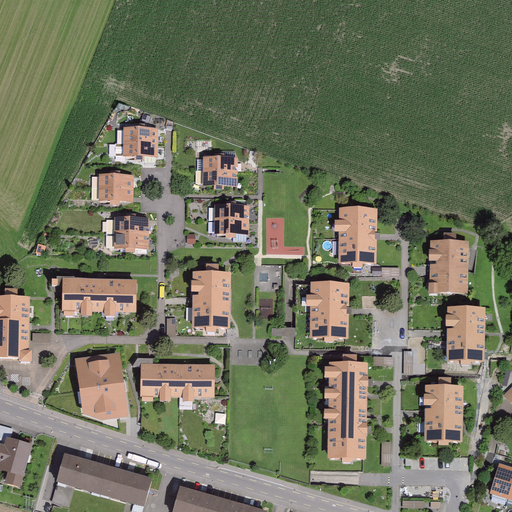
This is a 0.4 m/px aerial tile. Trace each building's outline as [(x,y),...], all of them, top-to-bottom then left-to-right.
[(125,131),(126,144),(158,144),(158,130),(125,131)] [(158,156),(158,144),(126,144),(115,144),(115,157),(158,156)] [(197,159),(198,172),(236,172),(236,159),(197,159)] [(236,185),(236,172),(198,172),(198,185),(236,185)] [(101,178),(101,189),(134,189),(133,177),(101,178)] [(134,203),(134,189),(101,189),(101,204),(134,203)] [(210,221),(216,221),(248,221),(248,207),(210,208),(210,221)] [(354,211),(342,210),(341,264),(353,264),(353,261),(361,261),(361,264),(374,264),(374,211),(360,211),(360,212),(354,212),(354,211)] [(117,219),(117,234),(149,234),(149,219),(117,219)] [(249,237),(248,221),(216,221),(217,237),(249,237)] [(150,250),(149,234),(117,234),(117,250),(150,250)] [(444,243),(433,243),(433,253),(436,253),(436,273),(433,273),(432,286),(438,286),(438,293),(465,294),(466,243),(455,243),(455,237),(445,237),(444,243)] [(207,275),(196,275),(195,285),(199,285),(199,304),(195,304),(195,329),(207,329),(207,326),(215,326),(215,329),(227,329),(228,275),(218,275),(217,269),(207,269),(207,275)] [(57,279),(57,282),(52,282),(52,292),(63,292),(63,310),(135,311),(136,284),(74,283),(74,279),(57,279)] [(326,285),(314,285),(313,338),(325,339),(325,336),(333,336),(333,339),(345,339),(346,285),(332,285),(332,287),(326,287),(326,285)] [(30,298),(0,298),(0,360),(30,360),(30,298)] [(464,310),(450,310),(450,319),(453,319),(453,338),(449,338),(449,362),(462,362),(462,360),(469,360),(469,362),(482,363),(482,310),(470,310),(470,311),(464,311),(464,310)] [(412,352),(404,352),(404,375),(412,375),(412,352)] [(392,358),(375,358),(374,366),(392,366),(392,358)] [(332,365),(331,406),(364,406),(364,387),(367,387),(367,382),(367,379),(364,379),(365,365),(356,365),(356,359),(344,359),(343,365),(332,365)] [(152,360),(137,360),(133,367),(142,367),(141,395),(213,396),(214,369),(152,367),(152,360)] [(114,385),(92,373),(72,410),(94,422),(114,385)] [(439,388),(428,388),(428,398),(431,398),(431,418),(427,418),(427,442),(440,442),(440,440),(447,440),(447,442),(460,443),(461,388),(450,388),(450,382),(439,382),(439,388)] [(364,406),(331,406),(330,459),(343,459),(343,457),(351,457),(351,459),(363,460),(363,434),(366,434),(366,430),(367,426),(364,426),(364,406)] [(29,447),(2,440),(1,442),(0,441),(0,461),(3,462),(1,468),(10,471),(8,478),(20,482),(23,470),(22,470),(25,462),(27,455),(29,447)] [(390,443),(382,443),(382,466),(390,466),(390,443)] [(425,456),(425,468),(468,469),(469,456),(425,456)] [(75,486),(101,494),(108,470),(64,457),(57,482),(60,482),(75,486)] [(511,486),(511,469),(500,466),(492,493),(493,494),(491,501),(505,505),(507,498),(508,498),(511,486)] [(151,482),(108,470),(101,494),(127,501),(142,505),(144,506),(151,482)] [(69,508),(75,486),(60,482),(54,503),(69,508)] [(220,511),(223,502),(180,490),(173,511),(220,511)] [(123,511),(139,511),(142,505),(127,501),(123,511)] [(257,511),(223,502),(220,511),(257,511)]
